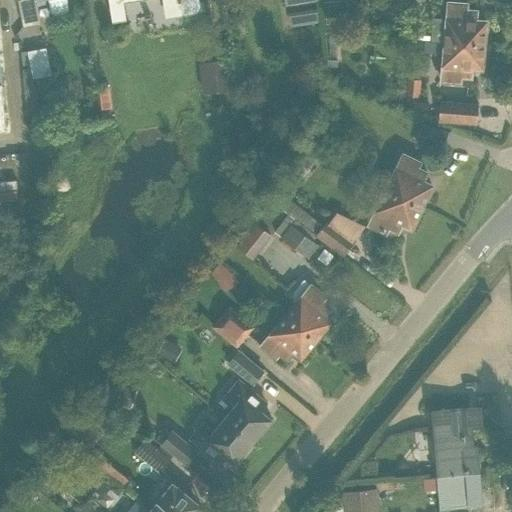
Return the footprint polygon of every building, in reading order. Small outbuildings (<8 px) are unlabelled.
[(17,0),(22,27),(39,24),(41,23),(37,2),(44,0),(46,0),(49,12),(52,16),(56,17),(60,17),(65,15),(67,11),(67,9),(67,6),(65,0),(17,0)] [(110,0),(114,22),(116,22),(116,20),(125,18),(122,3),(138,0),(164,0),(167,14),(198,9),(196,0),(110,0)] [(346,14),(344,0),(340,0),(322,1),(323,16),(346,14)] [(485,22),(475,21),(476,11),(466,10),(467,4),(448,2),(447,18),(432,17),(430,41),(445,42),(483,45),(485,22)] [(445,42),(441,81),(460,83),(460,77),(470,77),(471,67),(481,68),(483,45),(445,42)] [(21,70),(22,77),(22,89),(25,117),(39,115),(33,79),(50,75),(45,48),(26,51),(29,69),(21,70)] [(228,58),(198,63),(202,95),(233,89),(228,58)] [(407,95),(418,96),(419,80),(408,79),(407,95)] [(438,121),(457,122),(476,124),(478,104),(440,101),(438,121)] [(433,126),(421,122),(417,133),(429,137),(433,126)] [(235,133),(219,135),(223,162),(238,159),(235,133)] [(302,179),(318,159),(308,151),(292,171),(302,179)] [(403,154),(387,188),(421,205),(431,186),(422,181),(426,172),(417,168),(420,162),(403,154)] [(338,165),(349,170),(354,160),(342,155),(338,165)] [(387,188),(369,226),(385,234),(388,228),(397,232),(401,223),(410,228),(421,205),(387,188)] [(324,225),(287,198),(279,208),(343,255),(354,239),(328,219),(324,225)] [(278,220),(283,214),(270,204),(266,210),(278,220)] [(317,244),(284,218),(275,231),(308,256),(317,244)] [(235,246),(252,259),(270,236),(253,222),(235,246)] [(219,285),(231,275),(218,262),(210,272),(219,285)] [(297,300),(286,314),(316,339),(330,322),(323,316),(329,308),(321,301),(325,297),(303,279),(291,294),(297,300)] [(229,308),(213,327),(236,346),(252,327),(229,308)] [(286,314),(260,345),(275,358),(279,353),(286,360),(293,352),(301,358),(316,339),(286,314)] [(157,353),(174,362),(182,348),(165,339),(157,353)] [(227,362),(253,385),(264,372),(238,350),(227,362)] [(136,351),(132,362),(145,368),(150,356),(136,351)] [(231,403),(221,415),(253,441),(271,419),(258,408),(264,401),(238,378),(223,395),(225,397),(224,398),(231,403)] [(115,407),(129,411),(135,390),(122,386),(115,407)] [(431,412),(437,480),(478,475),(476,446),(472,447),(470,427),(481,426),(479,407),(431,412)] [(203,420),(188,437),(215,460),(221,452),(235,463),(253,441),(221,415),(211,427),(203,420)] [(73,436),(74,438),(69,444),(84,457),(90,450),(79,441),(93,427),(87,421),(73,436)] [(171,430),(161,442),(186,463),(196,451),(171,430)] [(169,459),(145,439),(135,452),(159,472),(169,459)] [(86,456),(96,465),(102,458),(91,450),(86,456)] [(103,458),(97,466),(129,489),(135,482),(103,458)] [(55,483),(44,474),(34,487),(45,496),(55,483)] [(439,508),(481,504),(478,475),(437,480),(439,508)] [(172,483),(151,510),(153,511),(187,511),(196,503),(172,483)] [(379,511),(377,487),(344,492),(345,511),(379,511)] [(153,511),(151,510),(150,510),(136,499),(125,511),(153,511)]
